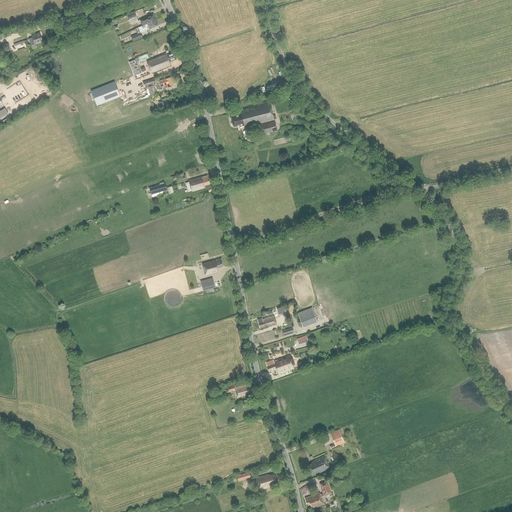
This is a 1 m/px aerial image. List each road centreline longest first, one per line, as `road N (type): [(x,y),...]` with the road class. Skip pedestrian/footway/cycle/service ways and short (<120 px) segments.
road 1 (track): [(511,411),(448,317),(463,264),(443,216),(425,192),(313,102),(280,52),(264,0)]
road 2 (unclassified): [(232,245),(384,195),(511,170)]
road 3 (tertiary): [(300,511),(255,365),(232,245)]
road 4 (tertiary): [(232,245),(199,84),(165,0)]
